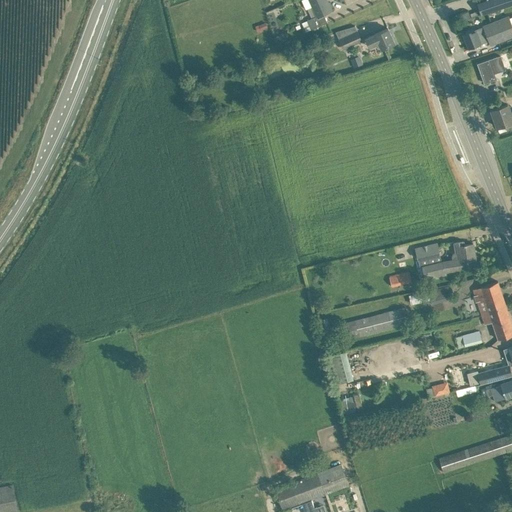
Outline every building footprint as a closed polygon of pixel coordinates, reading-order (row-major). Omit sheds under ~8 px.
[(332,10),(327,0),(301,0),(305,9),(313,5),(318,16),(332,10)] [(511,0),(486,0),(478,3),(481,14),(511,3),(511,0)] [(485,30),(483,31),(484,34),(486,33),(489,40),(490,44),(490,45),(511,36),(511,24),(509,16),(483,26),(485,30)] [(314,17),(306,20),(307,20),(302,23),(306,31),(311,29),(318,26),(314,17)] [(355,26),(335,32),(339,40),(343,49),(362,40),(358,31),(357,31),(355,27),(355,26)] [(483,26),(463,34),(469,48),(476,46),(481,43),(489,40),(486,33),(484,34),(483,31),(485,30),(483,26)] [(395,42),(388,28),(366,38),(369,44),(377,40),(381,49),(395,42)] [(498,55),(478,63),(484,83),(496,79),(494,73),(503,70),(498,55)] [(511,112),(511,113),(508,105),(508,104),(492,109),(498,127),(505,124),(507,129),(511,127),(511,112)] [(453,260),(444,261),(446,271),(467,267),(477,266),(473,243),(466,244),(466,243),(465,243),(464,240),(453,242),(455,252),(453,252),(452,255),(453,260)] [(437,242),(415,247),(418,258),(427,256),(429,265),(423,266),(426,280),(447,275),(446,271),(444,261),(443,261),(442,261),(437,242)] [(409,270),(390,275),(392,286),(412,281),(409,270)] [(367,298),(392,293),(388,274),(339,283),(342,299),(357,296),(356,291),(365,290),(367,298)] [(482,315),(507,307),(498,281),(473,289),(482,315)] [(433,303),(450,296),(447,289),(430,295),(433,303)] [(350,338),(410,322),(405,306),(346,321),(350,338)] [(511,334),(511,323),(508,312),(507,307),(482,315),(485,324),(492,321),(498,339),(511,334)] [(458,347),(483,341),(479,330),(455,337),(458,347)] [(330,353),(336,382),(353,379),(346,350),(330,353)] [(480,384),(511,375),(511,373),(511,370),(510,364),(509,363),(478,371),(478,369),(467,372),(470,384),(480,381),(480,384)] [(511,396),(511,379),(490,388),(490,387),(486,389),(488,395),(493,394),(495,401),(505,397),(506,399),(511,396)] [(432,395),(450,390),(447,380),(429,385),(432,395)] [(475,385),(456,389),(458,394),(476,390),(475,385)] [(343,412),(355,411),(353,395),(341,397),(343,412)] [(443,471),(511,449),(511,433),(439,457),(443,471)] [(342,464),(276,489),(283,509),(302,502),(312,499),(349,484),(342,464)] [(0,511),(16,511),(12,486),(0,488),(0,511)] [(312,499),(302,502),(303,508),(314,505),(312,499)]
